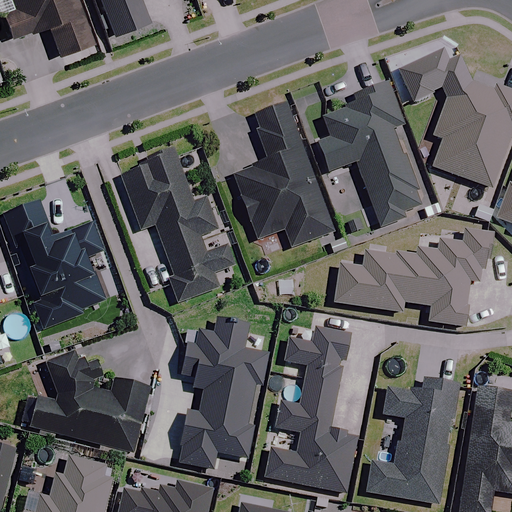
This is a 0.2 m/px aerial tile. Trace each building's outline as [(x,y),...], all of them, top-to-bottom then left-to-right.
[(87,46),(70,0),(5,0),(10,11),(0,14),(0,26),(5,42),(43,29),(53,58),(87,46)] [(94,0),(109,37),(144,24),(134,0),(94,0)] [(511,97),(463,77),(444,68),(434,90),(445,95),(428,135),(439,140),(428,168),(486,192),(511,129),(511,97)] [(324,141),(312,145),(321,175),(351,165),(373,234),(405,224),(401,212),(416,207),(411,191),(414,190),(403,155),(395,158),(387,134),(398,130),(384,86),(351,97),(354,106),(317,119),(324,141)] [(330,234),(279,103),(248,116),(266,162),(228,177),(253,243),(280,232),(287,251),(330,234)] [(189,204),(171,154),(115,174),(140,244),(155,238),(169,278),(162,280),(173,311),(217,295),(210,274),(230,267),(223,246),(203,254),(197,237),(213,231),(202,200),(189,204)] [(511,170),(492,221),(507,227),(504,234),(511,236),(511,170)] [(79,218),(66,182),(16,199),(19,207),(0,213),(0,217),(8,239),(13,237),(36,301),(29,304),(39,332),(82,317),(80,312),(97,306),(81,259),(97,253),(84,216),(79,218)] [(489,238),(483,237),(461,234),(459,246),(435,243),(434,256),(415,253),(414,261),(361,254),(359,271),(336,268),(331,306),(399,315),(400,305),(425,308),(423,324),(462,329),(464,313),(466,296),(475,298),(478,276),(484,277),(489,238)] [(180,463),(179,469),(215,474),(216,462),(245,466),(250,428),(245,428),(251,385),(259,386),(263,355),(241,352),(244,326),(213,322),(211,335),(189,332),(187,344),(180,343),(178,363),(185,364),(181,392),(196,394),(193,415),(178,413),(172,462),(180,463)] [(340,365),(342,365),(347,336),(312,330),(309,346),(288,342),(282,374),(300,377),(295,408),(276,404),(271,436),(294,440),(291,454),(266,450),(259,486),(342,500),(353,438),(330,433),(328,433),(340,365)] [(76,365),(72,352),(44,359),(55,404),(32,398),(24,428),(129,455),(146,389),(101,378),(97,392),(92,391),(85,363),(76,365)] [(453,386),(419,382),(418,394),(383,389),(378,418),(398,421),(391,467),(370,464),(365,496),(436,506),(453,386)] [(511,425),(506,425),(510,396),(472,389),(451,511),(487,511),(490,492),(511,495),(511,425)] [(0,500),(10,452),(0,449),(0,500)] [(106,468),(60,456),(58,468),(53,467),(41,511),(99,511),(107,483),(102,482),(106,468)] [(118,491),(113,511),(203,511),(208,492),(170,484),(169,490),(139,484),(137,495),(118,491)]
